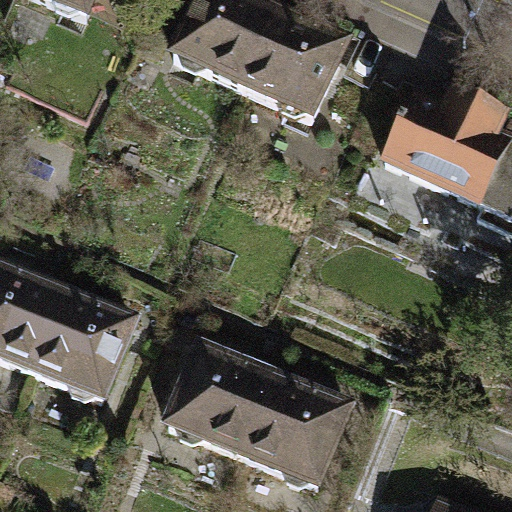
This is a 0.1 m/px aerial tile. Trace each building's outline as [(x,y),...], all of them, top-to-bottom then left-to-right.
[(34,0),(84,22),(94,0),(34,0)] [(276,16),(239,0),(201,0),(173,63),(242,93),(276,16)] [(346,47),(276,16),(242,93),(311,124),(346,47)] [(442,116),(412,103),(385,168),(510,222),(511,216),(511,127),(510,127),(504,142),(491,137),(499,117),(450,96),(442,116)] [(0,366),(31,379),(63,299),(0,273),(0,366)] [(134,328),(63,299),(31,379),(102,407),(134,328)] [(168,433),(239,461),(270,382),(198,355),(168,433)] [(347,413),(270,382),(239,461),(316,491),(347,413)]
